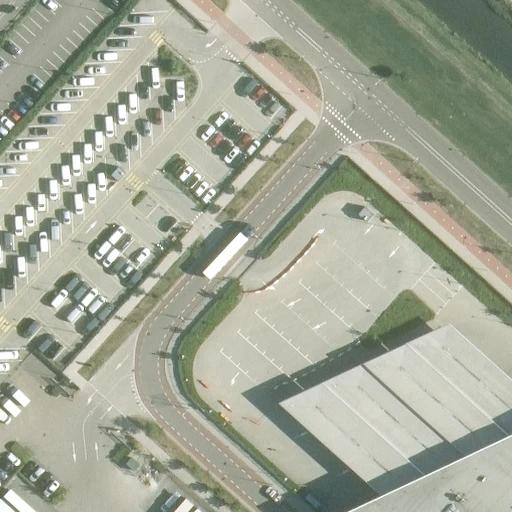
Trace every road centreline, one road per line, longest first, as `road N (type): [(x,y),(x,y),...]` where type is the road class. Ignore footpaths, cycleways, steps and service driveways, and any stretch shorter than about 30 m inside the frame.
road 1 (unclassified): [(275,511),(165,409),(149,380),(148,351),(167,316),(368,94)]
road 2 (unclassified): [(511,223),(368,94)]
road 3 (unclassified): [(368,94),(264,0)]
